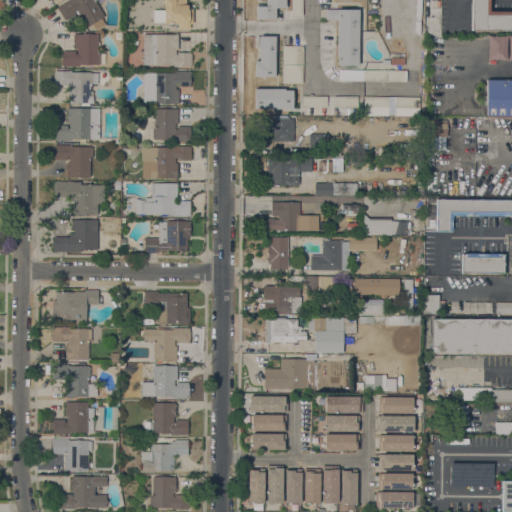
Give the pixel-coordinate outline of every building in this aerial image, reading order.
[(84,28),(83,26),(82,23),(81,23),(79,21),(80,20),(78,17),(78,18),(76,16),(79,15),(76,10),(74,11),(75,13),(64,20),(57,7),(67,0),(96,0),(95,1),(104,16),(101,18),(104,24),(95,30),(92,24),(84,28)] [(186,0),(186,5),(188,5),(188,9),(192,9),(192,23),(189,23),(189,29),(177,29),(177,23),(164,23),(164,0),(186,0)] [(285,0),(285,8),(275,8),(275,19),(256,19),(256,6),(266,6),(266,0),(285,0)] [(302,0),(302,16),(291,15),(291,0),(302,0)] [(471,0),(489,0),(489,11),(511,11),(511,30),(471,30),(471,0)] [(358,38),(358,66),(341,65),(338,65),(338,57),(336,57),(337,38),(337,19),(330,19),(330,9),(350,9),(350,8),(355,8),(355,9),(358,9),(358,38)] [(74,34),(98,34),(98,41),(99,41),(99,45),(98,45),(97,52),(105,52),(104,64),(98,64),(98,65),(79,64),(79,66),(62,66),(62,64),(61,64),(61,59),(62,59),(62,50),(75,51),(75,54),(77,54),(77,48),(74,48),(74,34)] [(174,34),(178,34),(178,49),(175,49),(175,55),(176,55),(176,52),(190,52),(190,54),(191,54),(191,65),(190,65),(190,66),(179,66),(179,67),(173,67),(173,65),(143,65),(143,34),(174,34)] [(487,35),(494,36),(501,36),(508,35),(506,43),(506,54),(507,60),(500,59),(494,59),(487,60),(488,52),(488,43),(487,35)] [(274,77),(254,76),(255,60),(259,60),(259,36),(275,36),(274,77)] [(302,83),(282,83),(282,46),(303,46),(302,83)] [(338,80),(339,69),(406,70),(406,81),(338,80)] [(69,88),(69,83),(68,83),(68,85),(53,84),(54,71),(66,71),(66,70),(71,70),(71,72),(90,72),(90,73),(98,73),(98,83),(90,83),(90,91),(92,91),(92,96),(93,96),(93,103),(91,103),(91,106),(81,105),(81,103),(67,102),(67,88),(69,88)] [(172,73),(172,71),(190,71),(190,72),(191,72),(191,78),(190,78),(190,86),(178,86),(178,84),(175,84),(175,89),(178,89),(178,103),(143,103),(143,73),(172,73)] [(511,80),(511,117),(485,117),(485,106),(486,106),(486,80),(511,80)] [(254,108),(254,88),(284,89),(284,90),(293,90),(292,109),(254,108)] [(302,107),(302,96),(327,96),(327,107),(302,107)] [(357,96),(357,107),(333,107),(333,96),(337,96),(357,96)] [(387,108),(363,107),(363,96),(387,97),(387,108)] [(419,97),(419,108),(395,108),(395,97),(419,97)] [(70,138),(70,140),(54,140),(54,125),(67,125),(67,128),(69,128),(69,122),(67,122),(67,108),(99,108),(99,139),(70,138)] [(154,128),(154,109),(178,109),(178,111),(177,111),(177,115),(178,115),(178,117),(177,117),(177,121),(177,123),(175,123),(175,129),(177,129),(177,126),(190,127),(190,141),(173,141),(173,139),(154,139),(154,138),(152,138),(152,128),(154,128)] [(271,141),(271,118),(293,118),(293,120),(297,120),(297,130),(293,130),(293,135),(294,135),(294,140),(293,140),(293,141),(271,141)] [(426,136),(426,120),(447,120),(447,137),(426,136)] [(308,134),(322,135),(322,154),(308,154),(308,134)] [(434,147),(435,139),(443,140),(442,148),(434,147)] [(54,144),(71,144),(71,146),(90,146),(90,147),(92,147),(92,157),(89,157),(89,177),(66,176),(66,174),(67,174),(67,165),(66,165),(66,162),(69,162),(69,156),(66,156),(66,159),(54,159),(54,144)] [(154,146),(173,146),(173,145),(190,146),(190,147),(191,147),(190,160),(176,160),(176,157),(175,157),(174,163),(177,163),(176,178),(173,178),(153,177),(153,161),(142,161),(142,146),(154,146)] [(331,159),(328,159),(328,161),(331,161),(331,171),(319,171),(319,161),(325,161),(325,159),(323,159),(323,155),(331,155),(331,159)] [(298,185),(294,185),(294,186),(288,186),(271,185),(272,173),(267,173),(267,158),(288,158),(288,157),(312,158),(312,171),(299,171),(299,174),(298,174),(298,175),(298,185)] [(80,181),(80,184),(103,184),(103,201),(100,201),(100,203),(97,203),(97,214),(72,215),(72,204),(74,204),(74,201),(69,201),(69,196),(53,196),(53,182),(80,181)] [(177,197),(174,197),(174,203),(177,203),(177,200),(189,200),(189,216),(166,216),(166,213),(135,213),(135,198),(139,199),(144,199),(144,197),(151,197),(151,183),(177,183),(177,197)] [(356,183),(356,195),(314,195),(314,183),(356,183)] [(511,216),(452,215),(452,220),(451,220),(451,227),(452,227),(452,231),(435,230),(436,199),(511,199),(511,216)] [(299,202),(299,230),(265,230),(265,218),(274,218),(274,222),(278,222),(278,215),(271,215),(271,202),(299,202)] [(363,213),(368,217),(391,217),(391,220),(407,221),(407,222),(410,222),(410,234),(391,234),(391,235),(363,234),(363,213)] [(96,219),(97,249),(77,249),(77,252),(52,252),(52,240),(53,240),(53,237),(68,237),(68,233),(73,233),(73,229),(72,229),(72,219),(96,219)] [(189,221),(189,235),(187,235),(187,239),(186,239),(186,250),(171,250),(171,251),(157,251),(157,253),(144,252),(144,238),(157,238),(157,235),(153,235),(153,228),(158,228),(158,221),(189,221)] [(346,222),(356,223),(356,232),(345,232),(346,222)] [(295,250),(292,250),(292,256),(287,256),(287,268),(270,268),(270,263),(268,263),(268,247),(267,247),(267,237),(287,237),(287,236),(295,236),(295,250)] [(376,250),(348,250),(348,236),(376,237),(376,250)] [(310,269),(310,255),(321,255),(321,238),(326,238),(326,240),(347,241),(347,270),(310,269)] [(461,273),(461,254),(469,254),(469,253),(496,253),(496,254),(504,254),(503,273),(461,273)] [(332,293),(305,291),(306,276),(333,276),(332,293)] [(353,295),(353,278),(399,278),(398,295),(353,295)] [(418,311),(403,311),(403,279),(418,279),(418,311)] [(299,286),(299,297),(300,297),(300,313),(290,313),(290,311),(269,311),(269,301),(264,301),(264,290),(269,290),(269,286),(299,286)] [(97,290),(97,304),(85,304),(85,322),(72,322),(72,320),(52,320),(52,301),(58,301),(58,292),(74,292),(74,291),(84,291),(84,290),(97,290)] [(158,291),(158,293),(186,293),(186,307),(189,307),(189,323),(165,323),(165,322),(155,322),(155,309),(163,309),(163,301),(157,301),(157,303),(143,303),(143,291),(158,291)] [(439,314),(423,314),(423,293),(439,294),(439,314)] [(464,314),(464,302),(491,302),(491,314),(464,314)] [(511,302),(511,314),(495,314),(495,302),(511,302)] [(383,305),(383,315),(356,315),(355,305),(383,305)] [(314,352),(314,331),(308,331),(308,318),(312,318),(312,317),(325,317),(325,316),(343,317),(343,352),(314,352)] [(358,322),(358,316),(419,316),(419,325),(384,325),(372,322),(358,322)] [(296,326),(299,326),(299,331),(306,331),(305,340),(296,340),(296,342),(284,342),(284,344),(281,344),(281,342),(273,342),(264,342),(264,318),(274,318),(274,317),(284,317),(284,319),(296,319),(296,326)] [(344,318),(355,318),(355,333),(344,333),(344,318)] [(511,318),(511,352),(431,352),(432,318),(511,318)] [(64,359),(64,344),(67,344),(67,339),(65,339),(65,341),(51,341),(51,327),(69,327),(69,328),(88,328),(88,329),(90,329),(90,337),(87,336),(87,340),(88,340),(88,359),(64,359)] [(153,341),(143,341),(143,329),(172,329),(172,327),(189,328),(189,331),(190,331),(190,339),(189,339),(189,343),(176,343),(176,340),(174,340),(174,346),(176,346),(176,360),(153,360),(153,341)] [(118,353),(118,362),(110,362),(110,353),(118,353)] [(313,388),(263,388),(264,368),(279,368),(279,358),(313,359),(313,388)] [(67,396),(68,379),(52,379),(52,364),(69,364),(69,365),(87,365),(87,367),(90,367),(90,377),(87,377),(87,384),(96,384),(96,396),(67,396)] [(140,381),(152,381),(153,365),(176,365),(176,380),(174,380),(174,385),(175,385),(175,382),(188,382),(188,391),(189,391),(189,397),(188,397),(188,398),(171,398),(171,396),(140,396),(140,381)] [(364,390),(364,374),(385,374),(385,378),(396,378),(396,390),(380,390),(364,390)] [(355,390),(355,382),(363,382),(363,390),(355,390)] [(511,401),(490,402),(490,399),(454,399),(454,387),(491,387),(491,389),(511,389),(511,401)] [(286,396),(286,412),(249,412),(249,396),(286,396)] [(324,396),(362,396),(362,413),(324,413),(324,396)] [(412,397),(412,413),(378,413),(378,396),(412,397)] [(75,402),(75,400),(84,400),(84,402),(87,402),(87,408),(92,408),(93,432),(68,432),(68,434),(52,434),(52,429),(50,429),(50,423),(51,423),(51,419),(64,419),(64,422),(66,422),(66,416),(63,416),(63,414),(65,414),(65,411),(64,411),(64,408),(65,408),(64,404),(64,402),(75,402)] [(175,403),(175,417),(173,417),(173,422),(174,422),(174,419),(187,420),(187,435),(170,435),(170,433),(143,432),(143,421),(151,421),(152,402),(175,403)] [(285,414),(285,430),(251,430),(251,414),(285,414)] [(324,415),(358,415),(358,431),(324,431),(324,415)] [(413,416),(413,417),(422,417),(422,424),(413,424),(413,431),(375,431),(376,415),(413,416)] [(511,434),(494,434),(494,422),(511,422),(511,434)] [(285,433),(285,449),(251,449),(251,433),(285,433)] [(324,434),(358,434),(358,450),(324,450),(324,434)] [(412,435),(412,451),(377,450),(377,434),(412,435)] [(63,456),(66,456),(66,451),(64,451),(64,454),(52,453),(52,446),(50,446),(50,439),(51,439),(51,438),(68,438),(68,440),(87,440),(87,441),(91,441),(90,448),(87,448),(87,453),(87,471),(63,471),(63,456)] [(170,444),(170,441),(174,441),(174,439),(187,439),(187,454),(173,454),(173,470),(152,470),(152,471),(142,471),(142,461),(140,461),(140,451),(150,451),(150,444),(170,444)] [(412,454),(412,470),(377,470),(377,454),(412,454)] [(266,469),(273,469),(273,467),(282,468),(282,503),(266,503),(266,469)] [(322,469),(331,470),(331,469),(337,469),(337,503),(321,503),(322,469)] [(248,470),(257,470),(257,472),(264,472),(263,503),(247,502),(248,470)] [(285,470),(294,470),(294,472),(301,472),(300,503),(284,503),(285,470)] [(340,470),(349,470),(349,472),(356,472),(356,503),(340,503),(340,470)] [(303,471),(311,471),(311,473),(319,473),(319,503),(303,503),(303,471)] [(412,473),(411,489),(377,489),(377,473),(412,473)] [(71,494),(71,496),(72,496),(72,491),(71,491),(71,476),(73,476),(93,476),(106,476),(106,486),(94,486),(94,494),(105,494),(105,508),(92,508),(92,507),(74,507),(74,509),(69,509),(69,508),(58,508),(58,501),(56,501),(56,495),(57,495),(57,494),(71,494)] [(174,477),(174,478),(176,478),(176,490),(174,490),(174,491),(172,491),(172,495),(188,495),(188,509),(171,509),(171,507),(152,507),(152,506),(149,506),(149,496),(152,496),(152,477),(174,477)] [(511,511),(511,480),(500,481),(500,511),(511,511)] [(412,492),(412,508),(375,507),(375,492),(412,492)]
